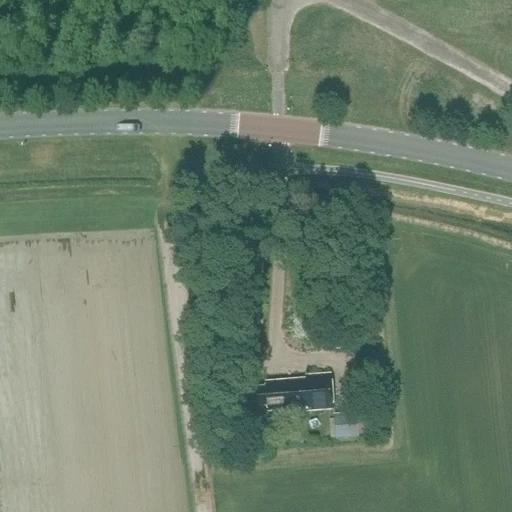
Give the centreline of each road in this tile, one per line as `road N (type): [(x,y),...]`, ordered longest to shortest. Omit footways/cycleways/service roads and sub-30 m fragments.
road 1 (secondary): [(0,126),(279,127)]
road 2 (secondary): [(511,170),(416,145),(279,127)]
road 3 (unclassified): [(511,92),(340,0)]
